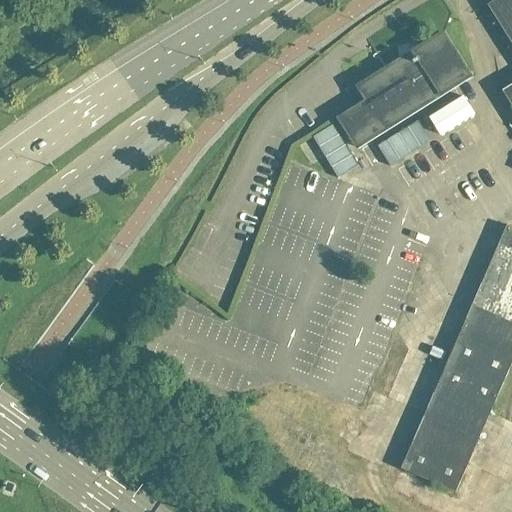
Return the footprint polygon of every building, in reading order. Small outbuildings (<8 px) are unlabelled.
[(511,0),(499,0),(486,7),(511,56),(511,91),(504,96),(510,108),(509,111),(511,117),(511,0)] [(356,147),(470,77),(442,33),(357,86),(366,101),(338,118),(356,147)] [(463,96),(430,117),(440,134),(474,113),(463,96)] [(418,120),(377,146),(390,166),(430,140),(418,120)] [(333,124),(312,137),(337,178),(358,165),(333,124)] [(511,257),(499,258),(494,271),(494,280),(484,305),(484,316),(504,324),(511,323),(511,257)] [(415,480),(458,496),(488,413),(501,417),(510,391),(492,385),(482,412),(448,400),(450,396),(435,390),(404,474),(392,470),(388,483),(411,491),(415,480)]
